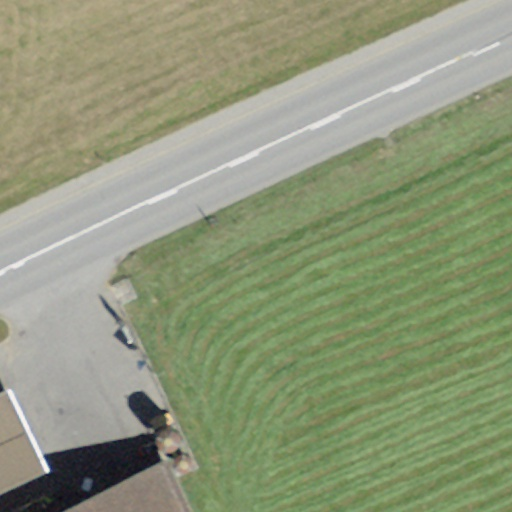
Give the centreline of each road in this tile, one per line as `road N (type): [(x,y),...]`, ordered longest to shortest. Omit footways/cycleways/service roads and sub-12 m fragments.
road 1 (primary): [(511,25),(251,140),(0,272)]
road 2 (unknown): [(0,461),(104,411),(57,242)]
